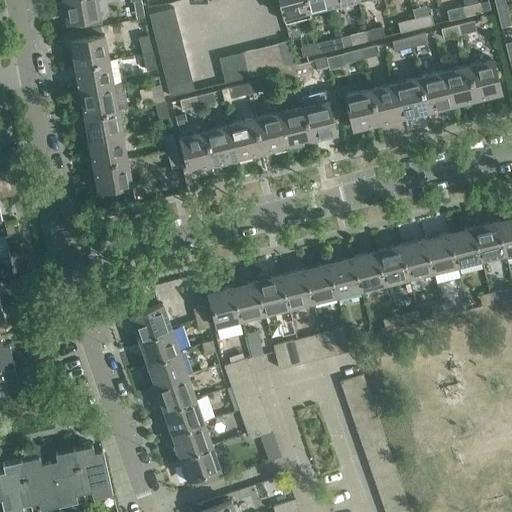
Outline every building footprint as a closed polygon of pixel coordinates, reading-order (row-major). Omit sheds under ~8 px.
[(98,0),(63,0),(67,21),(101,15),(98,0)] [(309,11),(306,0),(279,0),(285,22),(310,16),(309,11)] [(332,0),(306,0),(309,11),(333,4),(332,0)] [(494,0),(497,10),(507,8),(505,0),(494,0)] [(480,2),(464,6),(466,16),(482,12),(480,2)] [(466,16),(464,6),(447,10),(449,20),(466,16)] [(149,13),(152,25),(177,19),(174,7),(149,13)] [(507,8),(497,10),(501,27),(511,24),(507,8)] [(431,14),(415,18),(417,28),(434,24),(431,14)] [(417,28),(415,18),(398,22),(401,32),(417,28)] [(152,25),(155,37),(180,31),(177,19),(152,25)] [(474,20),(458,24),(461,34),(477,30),(474,20)] [(461,34),(458,24),(441,28),(444,38),(461,34)] [(382,26),(366,30),(368,40),(385,36),(382,26)] [(368,40),(366,30),(349,34),(352,44),(368,40)] [(155,37),(158,48),(183,42),(180,31),(155,37)] [(425,32),(409,36),(411,46),(428,42),(425,32)] [(71,40),(75,65),(109,59),(105,34),(71,40)] [(139,37),(143,53),(153,51),(149,34),(139,37)] [(411,46),(409,36),(392,40),(395,50),(411,46)] [(333,38),(317,42),(319,52),(336,48),(333,38)] [(290,40),(278,43),(284,67),(293,65),(296,64),(290,40)] [(158,48),(161,60),(186,54),(183,42),(158,48)] [(319,52),(317,42),(300,46),(303,56),(319,52)] [(278,43),(266,45),(272,70),(276,69),(284,67),(278,43)] [(377,44),(360,48),(362,58),(379,54),(377,44)] [(266,45),(254,48),(261,73),(272,70),(266,45)] [(254,48),(243,51),(249,76),(261,73),(254,48)] [(362,58),(360,48),(343,52),(346,62),(362,58)] [(153,51),(143,53),(147,70),(157,67),(153,51)] [(243,51),(231,54),(237,79),(249,76),(243,51)] [(161,60),(164,72),(189,66),(186,54),(161,60)] [(237,79),(231,54),(219,57),(225,82),(237,79)] [(321,58),(314,60),(317,69),(323,68),(328,66),(326,57),(321,58)] [(493,58),(468,65),(476,98),(501,92),(493,58)] [(75,65),(80,90),(114,84),(109,59),(75,65)] [(309,61),(296,64),(293,65),(296,75),(312,71),(309,61)] [(293,65),(284,67),(276,69),(279,79),(296,75),(293,65)] [(468,65),(444,71),(452,104),(476,98),(468,65)] [(164,72),(167,84),(192,78),(189,66),(164,72)] [(444,71),(419,77),(427,110),(452,104),(444,71)] [(419,77),(394,83),(403,116),(427,110),(419,77)] [(192,78),(167,84),(170,95),(195,89),(192,78)] [(262,79),(246,83),(248,93),(264,89),(262,79)] [(151,86),(155,102),(165,100),(161,83),(151,86)] [(248,93),(246,83),(229,87),(231,97),(248,93)] [(394,83),(370,89),(378,122),(403,116),(394,83)] [(80,90),(84,115),(118,109),(114,84),(80,90)] [(378,122),(370,89),(345,95),(354,129),(378,122)] [(213,91),(196,95),(199,105),(215,101),(213,91)] [(199,105),(196,95),(180,99),(182,109),(199,105)] [(328,99),(303,106),(311,139),(336,133),(328,99)] [(165,100),(155,102),(159,119),(169,116),(165,100)] [(303,106),(279,112),(287,145),(311,139),(303,106)] [(118,109),(84,115),(86,124),(80,125),(83,141),(89,140),(123,134),(118,109)] [(279,112),(254,118),(262,151),(287,145),(279,112)] [(254,118),(229,124),(238,157),(262,151),(254,118)] [(229,124),(205,130),(213,164),(238,157),(229,124)] [(213,164),(205,130),(180,136),(189,170),(213,164)] [(163,135),(167,151),(177,149),(173,132),(163,135)] [(89,140),(93,165),(127,159),(123,134),(89,140)] [(177,149),(167,151),(171,168),(181,165),(177,149)] [(127,159),(93,165),(98,190),(132,184),(127,159)] [(13,169),(1,172),(6,196),(18,194),(13,169)] [(511,216),(498,220),(506,253),(511,251),(511,216)] [(498,220),(474,226),(482,259),(506,253),(498,220)] [(474,226),(450,232),(458,265),(482,259),(474,226)] [(450,232),(425,238),(434,271),(458,265),(450,232)] [(0,254),(9,252),(5,234),(0,234),(0,254)] [(425,238),(401,244),(410,277),(434,271),(425,238)] [(401,244),(377,250),(385,283),(410,277),(401,244)] [(377,250),(353,256),(361,289),(385,283),(377,250)] [(0,273),(13,271),(9,252),(0,254),(0,273)] [(353,256),(329,262),(337,295),(361,289),(353,256)] [(329,262),(305,268),(313,301),(337,295),(329,262)] [(305,268),(281,274),(289,307),(313,301),(305,268)] [(281,274),(256,280),(265,313),(289,307),(281,274)] [(256,280),(232,286),(240,319),(265,313),(256,280)] [(240,319),(232,286),(208,292),(216,325),(240,319)] [(500,290),(490,292),(493,303),(503,300),(500,290)] [(493,303),(490,292),(479,295),(482,305),(493,303)] [(452,302),(442,304),(445,315),(455,312),(452,302)] [(131,314),(139,338),(171,327),(163,303),(131,314)] [(445,315),(442,304),(432,307),(434,317),(445,315)] [(194,308),(196,319),(207,315),(204,305),(194,308)] [(404,314),(393,316),(396,327),(407,324),(404,314)] [(207,315),(196,319),(199,329),(209,326),(207,315)] [(396,327),(393,316),(383,319),(386,329),(396,327)] [(139,338),(147,361),(179,350),(171,327),(139,338)] [(344,327),(332,330),(338,353),(350,350),(344,327)] [(332,330),(320,333),(326,356),(338,353),(332,330)] [(320,333),(309,336),(314,359),(326,356),(320,333)] [(0,364),(14,361),(10,343),(3,344),(1,337),(0,336),(0,364)] [(309,336),(297,339),(303,362),(314,359),(309,336)] [(297,339),(285,341),(291,365),(303,362),(297,339)] [(215,350),(213,340),(202,342),(205,353),(215,350)] [(291,365),(285,341),(273,344),(279,368),(291,365)] [(147,361),(155,385),(188,374),(179,350),(147,361)] [(224,365),(228,377),(251,369),(247,357),(224,365)] [(14,361),(0,364),(0,392),(12,390),(11,381),(18,380),(14,361)] [(228,377),(230,381),(252,373),(251,369),(228,377)] [(230,381),(234,393),(257,385),(252,373),(230,381)] [(340,381),(345,393),(367,385),(363,373),(340,381)] [(155,385),(164,409),(196,397),(188,374),(155,385)] [(234,393),(238,404),(260,396),(257,385),(234,393)] [(345,393),(348,404),(371,396),(367,385),(345,393)] [(238,404),(242,415),(264,408),(260,396),(238,404)] [(348,404),(352,415),(375,408),(371,396),(348,404)] [(164,409),(172,432),(204,421),(196,397),(164,409)] [(242,415),(246,427),(268,419),(264,408),(242,415)] [(352,415),(356,427),(379,419),(375,408),(352,415)] [(268,419),(246,427),(250,439),(272,431),(268,419)] [(356,427),(360,438),(383,430),(379,419),(356,427)] [(172,432),(180,456),(212,444),(204,421),(172,432)] [(360,438),(364,449),(387,442),(383,430),(360,438)] [(364,449),(368,461),(391,453),(387,442),(364,449)] [(93,444),(74,448),(84,491),(92,489),(93,497),(112,492),(103,449),(94,451),(93,444)] [(212,444),(180,456),(188,479),(220,468),(212,444)] [(57,459),(49,460),(59,504),(77,500),(76,493),(84,491),(74,448),(56,452),(57,459)] [(368,461),(372,472),(395,464),(391,453),(368,461)] [(40,455),(21,459),(31,503),(39,501),(40,508),(59,504),(49,460),(41,462),(40,455)] [(0,483),(3,497),(1,498),(4,511),(20,511),(25,511),(23,504),(31,503),(21,459),(3,463),(4,470),(0,470),(0,483)] [(372,472),(376,484),(399,476),(395,464),(372,472)] [(376,484),(380,495),(403,487),(399,476),(376,484)] [(380,495),(384,506),(406,498),(403,487),(380,495)] [(273,506),(275,511),(292,511),(300,510),(296,498),(273,506)] [(384,506),(385,511),(404,511),(410,510),(406,498),(384,506)] [(199,511),(235,511),(232,500),(199,511)]
